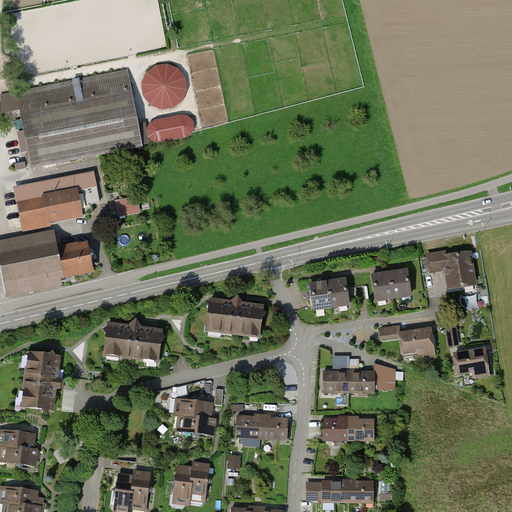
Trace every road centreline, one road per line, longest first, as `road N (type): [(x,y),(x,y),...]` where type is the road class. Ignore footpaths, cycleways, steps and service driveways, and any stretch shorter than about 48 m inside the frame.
road 1 (residential): [(89,511),(98,424),(111,402),(281,356),(298,344)]
road 2 (primary): [(0,325),(269,262)]
road 3 (primary): [(269,262),(511,206)]
road 4 (residential): [(298,344),(305,374),(298,511)]
road 5 (residential): [(298,344),(315,330),(439,313)]
